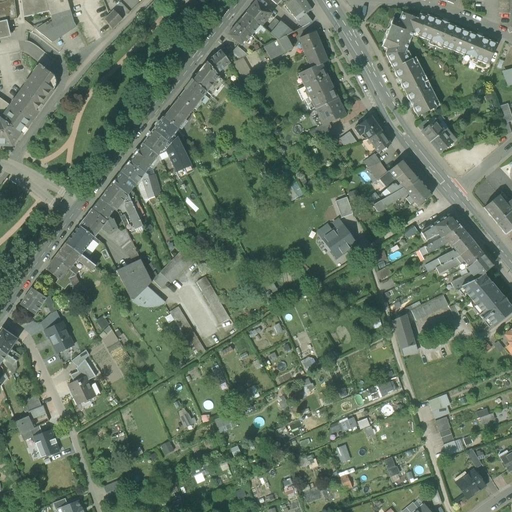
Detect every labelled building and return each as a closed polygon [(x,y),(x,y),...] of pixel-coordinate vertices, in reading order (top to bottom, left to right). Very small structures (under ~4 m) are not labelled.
[(0,0),(0,22),(7,21),(7,22),(17,19),(16,15),(14,0),(0,0)] [(23,18),(49,12),(46,0),(20,0),(23,18)] [(46,0),(49,12),(52,20),(36,30),(52,43),(76,27),(74,22),(66,0),(46,0)] [(284,5),(290,13),(298,6),(293,0),(288,0),(284,4),(284,5)] [(293,0),(305,15),(305,14),(312,10),(305,0),(293,0)] [(499,0),(499,13),(510,14),(510,0),(499,0)] [(246,13),(260,25),(260,26),(261,27),(272,14),(256,1),(246,13)] [(305,15),(298,6),(290,13),(297,21),(305,15)] [(105,20),(113,30),(123,20),(115,12),(114,11),(112,13),(110,15),(105,20)] [(251,36),(260,26),(260,25),(246,13),(237,24),(251,36)] [(385,54),(393,70),(409,61),(405,53),(406,51),(411,37),(414,32),(419,34),(426,17),(419,15),(417,19),(402,13),(399,21),(393,18),(381,47),(387,50),(385,54)] [(297,21),(302,28),(312,23),(305,14),(305,15),(297,21)] [(427,16),(426,17),(419,34),(418,37),(429,42),(430,42),(431,42),(432,41),(441,44),(441,46),(441,47),(443,47),(463,56),(465,56),(467,55),(475,58),(476,60),(476,61),(477,61),(488,66),(488,65),(497,44),(427,16)] [(265,30),(270,34),(279,23),(274,18),(265,30)] [(10,33),(7,22),(7,21),(0,22),(0,39),(11,37),(10,33)] [(292,34),(279,23),(270,34),(277,40),(277,41),(278,41),(286,37),(292,34)] [(246,43),(251,36),(237,24),(228,35),(240,46),(244,41),(246,43)] [(299,39),(305,52),(320,46),(315,32),(299,39)] [(263,48),(270,60),(293,49),(286,37),(278,41),(277,41),(265,47),(263,48)] [(430,42),(429,42),(428,44),(442,50),(443,47),(441,47),(441,46),(441,44),(432,41),(431,42),(430,42)] [(232,53),(240,59),(248,55),(237,46),(232,53)] [(327,62),(320,46),(305,52),(312,69),(321,65),(322,65),(327,62)] [(229,64),(220,51),(207,63),(216,74),(217,74),(229,64)] [(465,56),(463,56),(462,59),(476,64),(477,61),(476,61),(476,60),(475,58),(467,55),(465,56)] [(412,60),(409,61),(393,70),(405,93),(424,83),(421,78),(425,76),(418,64),(415,65),(412,60)] [(206,62),(192,81),(207,93),(211,96),(222,81),(223,81),(217,74),(216,74),(207,63),(206,62)] [(45,69),(40,65),(34,74),(11,106),(32,121),(54,90),(53,90),(54,88),(55,84),(55,80),(53,76),(51,74),(44,69),(45,69)] [(299,75),(315,110),(338,99),(322,65),(321,65),(312,69),(299,75)] [(511,69),(501,72),(507,86),(511,85),(511,69)] [(240,76),(243,81),(252,76),(249,72),(240,76)] [(427,89),(430,87),(425,76),(421,78),(424,83),(427,89)] [(193,111),(207,93),(192,81),(178,99),(193,111)] [(427,89),(424,83),(405,93),(417,117),(436,108),(433,102),(437,100),(430,87),(427,89)] [(0,119),(1,120),(11,106),(0,98),(0,119)] [(178,130),(193,111),(178,99),(163,118),(178,130)] [(319,118),(322,126),(323,125),(323,126),(330,123),(346,116),(341,106),(341,105),(339,101),(338,99),(315,110),(319,118)] [(497,108),(502,125),(509,122),(511,121),(511,118),(507,104),(497,108)] [(0,119),(0,145),(12,146),(21,133),(22,135),(32,121),(11,106),(1,120),(0,119)] [(364,134),(368,140),(381,131),(371,117),(354,129),(360,137),(364,134)] [(178,130),(163,118),(153,131),(168,143),(173,136),(178,130)] [(318,128),(322,126),(319,118),(314,120),(318,128)] [(417,127),(421,132),(429,125),(426,121),(422,122),(417,127)] [(444,132),(439,125),(435,121),(429,125),(421,132),(430,143),(444,132)] [(443,122),(441,124),(439,125),(444,132),(446,130),(449,129),(443,122)] [(511,133),(509,122),(502,125),(506,136),(511,134),(511,133)] [(314,129),(317,137),(328,132),(333,129),(330,123),(323,126),(323,125),(322,126),(318,128),(314,129)] [(446,130),(444,132),(453,143),(455,141),(446,130)] [(165,146),(168,143),(153,131),(143,144),(158,156),(165,146)] [(391,145),(381,131),(368,140),(377,154),(391,145)] [(345,147),(357,143),(349,132),(339,139),(345,147)] [(453,143),(444,132),(430,143),(439,154),(453,143)] [(173,136),(168,143),(171,145),(183,169),(191,166),(177,138),(176,139),(173,136)] [(168,143),(165,146),(168,148),(165,151),(168,157),(176,173),(183,169),(171,145),(168,143)] [(153,163),(158,156),(143,144),(130,161),(145,173),(147,170),(149,167),(153,163)] [(160,162),(168,157),(165,151),(168,148),(165,146),(158,156),(159,159),(160,162)] [(364,162),(368,168),(380,163),(374,155),(364,162)] [(142,177),(145,173),(130,161),(121,172),(136,184),(142,177)] [(396,180),(409,169),(402,161),(388,172),(396,180)] [(387,173),(380,163),(368,168),(367,168),(376,181),(380,178),(387,173)] [(418,180),(409,169),(396,180),(400,185),(403,188),(404,191),(418,180)] [(147,170),(145,173),(148,175),(150,183),(156,182),(154,173),(152,174),(147,170)] [(131,191),(136,184),(121,172),(113,184),(128,195),(131,191)] [(380,178),(388,188),(392,185),(394,186),(395,185),(397,187),(400,185),(396,180),(388,172),(387,173),(380,178)] [(151,188),(150,183),(148,175),(145,173),(142,177),(144,179),(142,181),(148,199),(154,197),(151,188)] [(407,194),(410,198),(414,202),(418,207),(431,196),(418,180),(404,191),(407,194)] [(113,184),(100,200),(114,210),(116,211),(121,206),(124,202),(124,200),(125,198),(128,195),(113,184)] [(403,188),(400,185),(397,187),(395,185),(394,186),(392,185),(388,188),(386,190),(391,195),(403,188)] [(404,191),(403,188),(391,195),(381,201),(373,206),(377,212),(378,212),(379,212),(384,209),(385,208),(385,207),(407,194),(404,191)] [(377,197),(381,201),(391,195),(386,190),(377,197)] [(131,191),(128,195),(135,210),(141,208),(133,193),(131,191)] [(381,201),(377,197),(374,193),(367,199),(373,206),(381,201)] [(506,205),(509,202),(502,193),(498,196),(506,205)] [(136,214),(135,210),(128,195),(125,198),(128,203),(125,204),(125,206),(129,217),(135,230),(142,227),(136,214)] [(496,224),(511,212),(506,205),(498,196),(484,209),(496,224)] [(335,202),(341,219),(352,215),(346,198),(335,202)] [(92,210),(105,221),(108,217),(114,210),(100,200),(92,210)] [(92,210),(84,221),(99,232),(101,229),(104,225),(107,222),(105,221),(92,210)] [(511,212),(496,224),(502,231),(505,235),(506,235),(511,230),(511,212)] [(124,226),(129,224),(125,214),(120,216),(124,226)] [(438,235),(441,239),(443,238),(459,225),(452,217),(448,216),(421,233),(425,240),(434,234),(435,236),(438,235)] [(112,220),(108,217),(105,221),(107,222),(112,232),(117,229),(113,220),(112,220)] [(94,238),(99,232),(84,221),(79,227),(94,238)] [(107,222),(104,225),(106,227),(103,230),(109,235),(112,232),(107,222)] [(317,232),(322,239),(332,232),(327,225),(317,232)] [(332,232),(322,239),(336,259),(356,244),(352,240),(354,239),(348,230),(346,231),(342,225),(332,232)] [(459,225),(443,238),(447,243),(451,247),(466,235),(459,225)] [(79,227),(66,244),(81,255),(84,252),(94,238),(79,227)] [(404,234),(407,239),(417,232),(414,227),(404,234)] [(109,235),(117,243),(128,233),(126,229),(121,232),(117,229),(112,232),(109,235)] [(140,260),(128,233),(117,243),(134,263),(142,272),(146,271),(140,260)] [(474,244),(466,235),(451,247),(451,248),(452,247),(456,252),(460,257),(474,244)] [(441,239),(424,247),(427,254),(444,244),(447,243),(443,238),(441,239)] [(72,266),(77,260),(81,255),(66,244),(55,259),(68,270),(69,270),(72,266)] [(483,255),(474,244),(460,257),(463,260),(469,267),(483,255)] [(187,246),(183,250),(187,254),(191,250),(187,246)] [(422,256),(427,254),(424,247),(419,250),(422,256)] [(193,260),(187,254),(183,250),(181,251),(170,262),(181,273),(193,260)] [(84,252),(81,255),(89,262),(92,258),(84,252)] [(453,252),(437,259),(440,264),(440,266),(460,257),(456,252),(454,253),(453,252)] [(89,262),(81,255),(77,260),(92,272),(96,266),(89,262)] [(492,267),(483,255),(469,267),(475,275),(477,278),(483,274),(492,267)] [(463,260),(460,257),(440,266),(438,267),(436,268),(439,274),(444,272),(461,264),(461,262),(463,260)] [(66,273),(68,270),(55,259),(46,270),(59,280),(60,280),(61,278),(66,273)] [(425,265),(428,272),(436,268),(438,267),(437,265),(435,261),(425,265)] [(181,273),(170,262),(160,273),(168,281),(171,284),(181,273)] [(133,272),(146,288),(152,283),(146,271),(142,272),(134,263),(116,271),(120,278),(133,272)] [(72,266),(69,270),(73,273),(70,276),(68,279),(70,282),(71,283),(84,309),(89,306),(76,276),(79,271),(72,266)] [(387,267),(381,270),(383,278),(391,275),(387,267)] [(378,281),(383,278),(381,270),(375,273),(378,281)] [(164,304),(146,288),(133,272),(120,278),(132,302),(134,303),(136,304),(138,305),(140,306),(142,307),(144,307),(146,307),(148,308),(150,307),(152,307),(154,307),(156,307),(158,306),(160,305),(162,305),(164,304)] [(66,273),(61,278),(67,283),(70,282),(68,279),(70,276),(66,273)] [(153,281),(161,289),(168,281),(160,273),(153,281)] [(460,286),(477,278),(475,275),(472,276),(470,274),(451,284),(454,290),(455,290),(457,289),(461,287),(460,286)] [(495,288),(483,274),(477,278),(460,286),(461,287),(467,295),(475,304),(482,313),(478,315),(483,321),(486,319),(493,327),(511,311),(511,309),(506,302),(507,301),(503,296),(502,297),(495,288)] [(209,305),(220,323),(229,318),(218,300),(205,277),(196,283),(210,305),(209,305)] [(71,283),(70,282),(67,283),(61,278),(60,280),(59,280),(57,283),(65,289),(68,284),(71,283)] [(458,291),(457,292),(463,299),(467,295),(461,287),(457,289),(458,291)] [(20,305),(34,315),(45,300),(46,298),(31,289),(20,305)] [(443,296),(411,311),(416,322),(448,306),(443,296)] [(45,300),(51,314),(56,312),(50,297),(46,298),(45,300)] [(454,305),(449,308),(454,318),(459,316),(454,305)] [(170,313),(197,357),(205,352),(178,307),(170,313)] [(42,323),(46,330),(62,322),(56,311),(56,312),(51,314),(42,323)] [(397,341),(398,341),(412,337),(406,315),(391,321),(397,341)] [(97,320),(100,329),(108,325),(105,316),(97,320)] [(50,339),(57,354),(73,347),(62,322),(46,330),(44,331),(49,340),(50,339)] [(112,354),(123,346),(109,326),(98,334),(112,354)] [(0,350),(7,355),(10,350),(17,340),(3,330),(0,333),(0,350)] [(416,352),(412,337),(398,341),(402,356),(416,352)] [(20,357),(10,350),(7,355),(16,362),(20,357)] [(72,361),(78,367),(85,360),(89,355),(86,350),(72,361)] [(70,375),(74,382),(85,377),(87,381),(96,377),(85,360),(78,367),(76,369),(78,372),(70,375)] [(90,387),(87,381),(85,377),(74,382),(69,385),(78,405),(95,397),(90,387)] [(305,392),(314,388),(309,378),(301,382),(305,392)] [(371,399),(396,391),(393,380),(368,388),(371,399)] [(95,385),(90,387),(95,397),(96,396),(97,397),(98,397),(97,396),(99,395),(95,385)] [(248,401),(259,396),(255,385),(243,390),(248,401)] [(315,409),(324,406),(322,401),(317,402),(314,392),(310,393),(315,409)] [(24,400),(28,412),(41,406),(37,395),(24,400)] [(428,401),(432,412),(442,408),(438,398),(428,401)] [(456,400),(449,402),(452,409),(458,407),(456,400)] [(30,416),(31,419),(46,413),(43,407),(43,406),(28,412),(30,416)] [(446,407),(442,408),(432,412),(434,420),(449,414),(446,407)] [(492,413),(488,415),(480,418),(482,424),(485,423),(489,422),(494,420),(492,413)] [(216,418),(219,432),(233,428),(230,415),(216,418)] [(338,423),(343,433),(357,425),(353,416),(338,423)] [(31,431),(33,430),(27,417),(16,422),(15,423),(18,430),(21,436),(21,435),(31,431)] [(435,422),(439,433),(449,429),(450,429),(446,418),(435,422)] [(33,430),(31,431),(33,437),(42,434),(39,427),(33,430)] [(451,435),(449,429),(439,433),(441,438),(451,435)] [(34,438),(33,437),(31,431),(21,435),(21,436),(24,442),(34,438)] [(34,438),(41,459),(59,452),(51,431),(42,434),(33,437),(34,438)] [(453,440),(451,435),(441,438),(443,444),(453,440)] [(443,445),(447,456),(458,452),(454,442),(443,445)] [(336,448),(340,463),(350,460),(346,445),(336,448)] [(498,456),(502,461),(510,456),(508,454),(507,451),(498,456)] [(511,451),(508,454),(510,456),(502,461),(508,473),(511,470),(511,451)] [(482,465),(473,452),(467,455),(476,469),(482,465)] [(392,457),(384,461),(390,476),(399,473),(392,457)] [(308,461),(310,469),(318,466),(315,459),(308,461)] [(457,485),(467,499),(485,486),(473,471),(467,475),(468,477),(457,485)] [(468,477),(467,475),(456,483),(457,485),(468,477)] [(340,478),(345,490),(351,488),(346,476),(340,478)] [(281,481),(286,495),(295,492),(290,478),(281,481)] [(105,489),(109,499),(124,493),(119,483),(105,489)] [(429,492),(434,505),(440,503),(436,489),(429,492)] [(53,504),(56,511),(58,510),(67,506),(65,499),(53,504)] [(418,500),(413,504),(418,510),(423,506),(418,500)] [(83,511),(82,508),(80,509),(78,502),(67,506),(58,510),(59,511),(83,511)]
